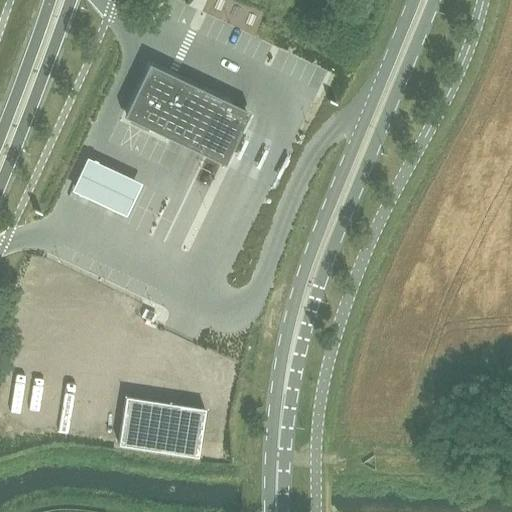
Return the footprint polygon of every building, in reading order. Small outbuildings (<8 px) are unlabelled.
[(176,69),(179,61),(159,53),(156,62),(176,69)] [(224,164),(247,115),(235,109),(150,69),(127,118),(212,158),(224,164)] [(123,88),(117,105),(126,108),(132,92),(123,88)] [(141,187),(88,162),(73,195),(126,220),(141,187)] [(256,226),(266,228),(270,209),(260,207),(256,226)] [(59,300),(69,293),(55,274),(46,281),(59,300)] [(127,293),(119,313),(140,321),(148,301),(127,293)] [(89,305),(80,310),(90,327),(99,323),(89,305)] [(202,362),(201,373),(223,374),(224,363),(202,362)] [(118,445),(198,457),(206,410),(126,397),(118,445)] [(483,451),(484,435),(467,434),(467,451),(483,451)]
